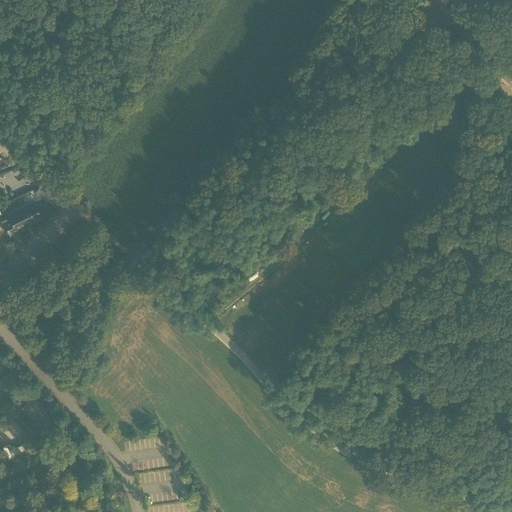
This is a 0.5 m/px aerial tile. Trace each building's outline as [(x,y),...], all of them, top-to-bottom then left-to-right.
[(488,65),(494,60),(490,56),(484,62),(488,65)] [(7,212),(0,216),(10,236),(17,232),(16,230),(41,217),(33,202),(8,215),(7,212)] [(296,227),(280,243),(286,249),(302,233),(296,227)] [(272,263),(286,249),(280,243),(266,257),(272,263)] [(32,421),(15,403),(5,411),(23,430),(32,421)] [(13,455),(32,447),(29,442),(11,450),(13,455)] [(8,459),(13,457),(8,445),(3,447),(6,454),(8,459)]
